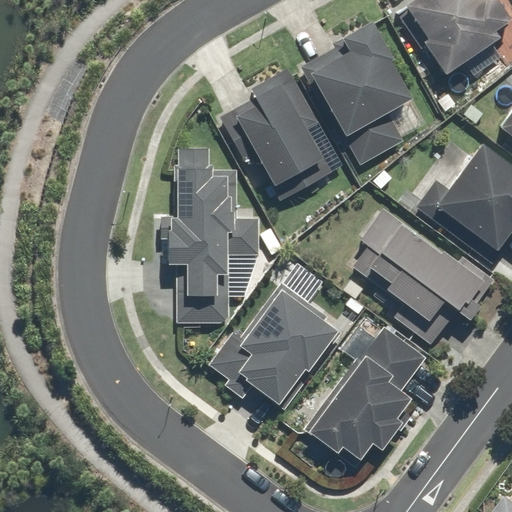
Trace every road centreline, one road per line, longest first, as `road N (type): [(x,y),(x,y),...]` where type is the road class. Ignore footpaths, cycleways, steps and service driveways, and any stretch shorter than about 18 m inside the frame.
road 1 (residential): [(230,0),(167,35),(116,121),(82,257),(80,310),(98,364),(139,410),(270,511)]
road 2 (residential): [(511,371),(405,511)]
